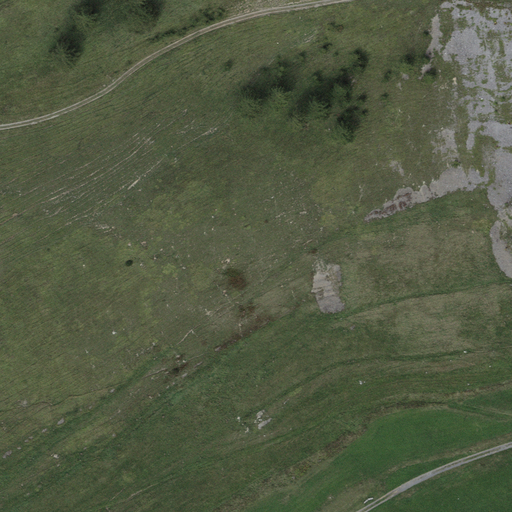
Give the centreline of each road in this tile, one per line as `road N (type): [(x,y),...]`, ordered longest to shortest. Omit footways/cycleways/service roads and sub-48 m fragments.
road 1 (track): [(337,0),(226,21),(142,62),(100,94),(0,127)]
road 2 (track): [(511,444),(434,472),(361,511)]
